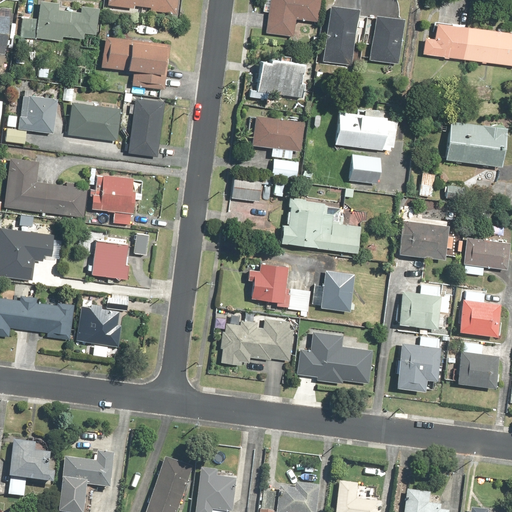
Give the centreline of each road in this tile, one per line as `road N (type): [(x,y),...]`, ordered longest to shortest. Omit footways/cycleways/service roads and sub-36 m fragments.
road 1 (residential): [(222,0),(166,401)]
road 2 (residential): [(166,401),(511,446)]
road 3 (residential): [(0,379),(166,401)]
road 4 (unknown): [(166,401),(119,511)]
